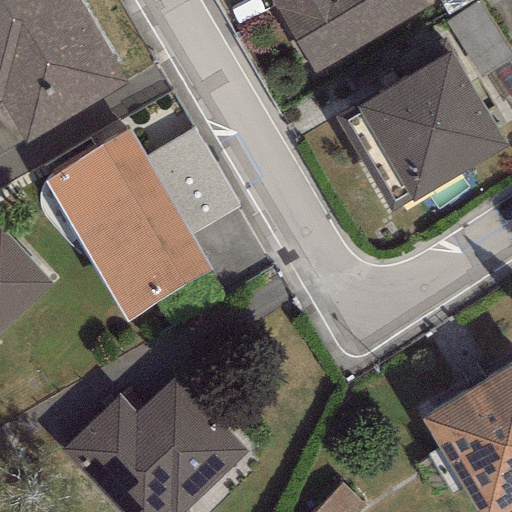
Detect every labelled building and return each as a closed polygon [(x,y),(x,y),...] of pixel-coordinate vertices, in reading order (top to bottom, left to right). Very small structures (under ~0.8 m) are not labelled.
[(77,0),(0,0),(0,105),(21,141),(24,145),(128,84),(77,0)] [(268,0),(312,75),(427,8),(422,0),(268,0)] [(476,3),(445,22),(479,76),(485,72),(505,60),(510,57),(476,3)] [(505,148),(447,51),(333,119),(391,216),(505,148)] [(511,69),(505,60),(485,72),(511,113),(511,69)] [(0,153),(21,141),(0,105),(0,153)] [(129,130),(42,182),(126,322),(211,272),(189,237),(239,207),(192,129),(145,157),(129,130)] [(0,332),(51,286),(0,231),(0,332)] [(506,511),(511,509),(511,364),(420,420),(475,511),(506,511)] [(135,414),(117,395),(58,451),(115,511),(182,511),(246,453),(174,377),(135,414)] [(356,511),(362,507),(341,486),(315,511),(356,511)]
